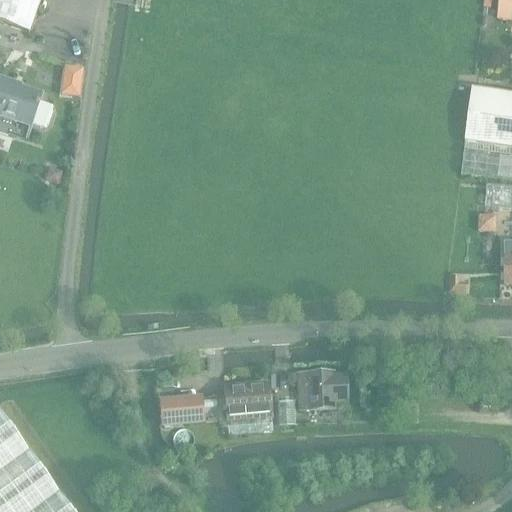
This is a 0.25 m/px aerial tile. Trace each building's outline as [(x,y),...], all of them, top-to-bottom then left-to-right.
[(0,0),(0,26),(29,37),(41,0),(0,0)] [(511,24),(511,0),(501,0),(498,23),(511,24)] [(64,66),(60,96),(79,98),(83,69),(64,66)] [(0,120),(31,131),(32,129),(41,132),(47,131),(50,128),(53,117),(53,113),(49,109),(40,106),(43,98),(13,88),(13,86),(0,81),(0,120)] [(511,95),(495,93),(473,90),(461,178),(511,184),(511,95)] [(48,168),(43,182),(57,187),(62,173),(48,168)] [(511,188),(487,186),(486,210),(511,211),(511,188)] [(344,376),(331,377),(331,375),(297,377),(299,413),(333,411),(333,404),(346,403),(344,376)] [(224,390),(226,423),(270,419),(267,386),(224,390)] [(202,395),(160,399),(162,427),(204,424),(202,395)] [(483,398),(483,409),(497,408),(497,397),(483,398)] [(293,403),(277,404),(278,427),(294,427),(293,403)] [(68,511),(0,419),(0,511),(68,511)] [(226,423),(228,437),(246,436),(245,421),(226,423)]
